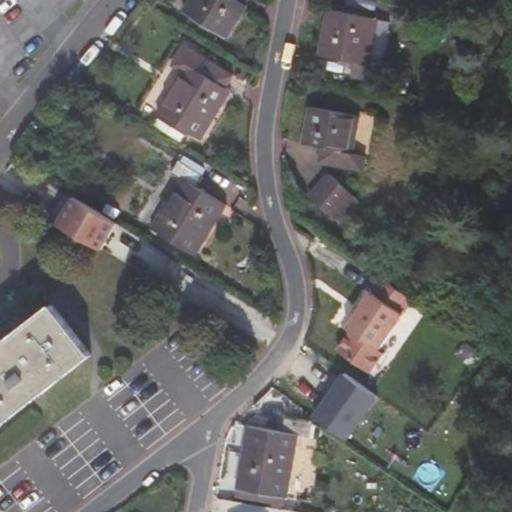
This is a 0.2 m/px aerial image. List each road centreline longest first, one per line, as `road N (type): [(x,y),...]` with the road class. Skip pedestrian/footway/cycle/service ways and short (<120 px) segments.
road 1 (residential): [(286,0),(256,145),(260,209),(287,290),(289,338),(265,377),(190,445)]
road 2 (residential): [(117,0),(0,145)]
